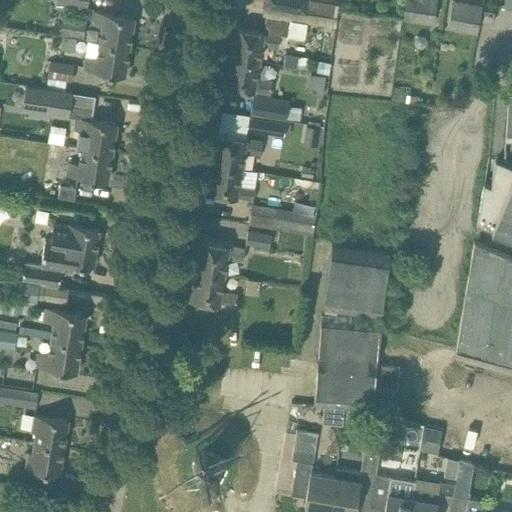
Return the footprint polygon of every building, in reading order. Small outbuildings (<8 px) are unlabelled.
[(283,0),(283,9),(307,13),(309,0),(283,0)] [(406,0),(404,20),(433,24),(436,0),(406,0)] [(453,1),(448,29),(477,34),(482,6),(453,1)] [(99,41),(129,46),(134,16),(93,10),(91,23),(102,24),(99,41)] [(483,10),(482,21),(493,22),(494,11),(483,10)] [(84,37),(86,21),(62,17),(60,33),(84,37)] [(290,19),(288,35),(304,38),(306,22),(290,19)] [(231,57),(258,61),(261,44),(277,47),(279,34),(236,27),(231,57)] [(124,75),(129,46),(99,41),(96,57),(86,55),(84,69),(124,75)] [(297,67),(299,55),(285,53),(283,65),(297,67)] [(226,86),(246,90),(270,93),(272,81),(256,78),(258,61),(231,57),(226,86)] [(73,79),(74,64),(50,61),(48,76),(73,79)] [(25,84),(21,109),(68,116),(71,91),(25,84)] [(419,96),(410,94),(409,101),(417,102),(419,96)] [(286,118),(289,101),(253,95),(251,112),(286,118)] [(76,116),(74,129),(84,131),(82,147),(82,148),(111,153),(116,122),(97,119),(76,116)] [(248,117),(246,131),(283,137),(285,123),(248,117)] [(48,139),(48,142),(63,144),(66,126),(52,124),(51,124),(48,139)] [(262,141),(238,137),(218,134),(213,164),(241,169),(244,151),(260,153),(262,141)] [(111,153),(82,148),(79,162),(69,161),(67,174),(107,181),(111,153)] [(511,166),(495,160),(491,186),(484,182),(477,224),(511,238),(511,166)] [(238,185),(241,169),(213,164),(208,193),(252,200),(254,188),(238,185)] [(306,165),(304,178),(317,180),(319,167),(306,165)] [(307,230),(310,214),(252,203),(250,219),(307,230)] [(99,228),(54,220),(51,236),(46,236),(41,263),(26,260),(23,279),(60,285),(63,261),(93,266),(99,228)] [(246,242),(269,246),(272,235),(248,231),(246,242)] [(196,270),(223,274),(226,257),(242,260),(244,247),(201,240),(196,270)] [(511,256),(474,241),(456,349),(511,364),(511,256)] [(384,311),(390,248),(328,242),(323,306),(384,311)] [(221,291),(223,274),(196,270),(191,300),(235,307),(237,294),(221,291)] [(9,280),(6,297),(35,301),(38,285),(9,280)] [(46,307),(44,320),(54,322),(53,329),(51,339),(81,344),(85,313),(46,307)] [(0,324),(16,327),(19,314),(0,310),(0,324)] [(315,381),(314,404),(323,405),(342,406),(355,407),(371,408),(372,408),(373,401),(374,385),(375,363),(376,344),(378,318),(320,314),(315,381)] [(0,331),(0,346),(16,349),(18,334),(0,331)] [(49,354),(38,352),(36,365),(76,372),(81,344),(51,339),(49,354)] [(375,363),(374,385),(397,387),(398,365),(375,363)] [(0,401),(35,407),(38,392),(0,385),(0,401)] [(33,441),(64,446),(68,419),(34,414),(31,430),(35,431),(33,441)] [(425,425),(423,438),(439,441),(442,428),(425,425)] [(311,471),(312,463),(317,431),(296,428),(291,459),(296,460),(291,494),(306,496),(304,506),(329,510),(335,475),(311,471)] [(60,473),(64,446),(33,441),(31,451),(28,451),(25,467),(60,473)] [(363,449),(360,469),(375,471),(379,452),(363,449)] [(219,477),(220,475),(222,473),(222,471),(223,469),(223,467),(223,465),(223,463),(222,461),(221,459),(220,457),(219,455),(217,454),(216,452),(214,452),(212,451),(210,450),(207,450),(205,450),(203,451),(201,452),(199,453),(197,454),(196,455),(194,457),(193,459),(193,461),(192,463),(192,465),(192,467),(192,469),(193,471),(193,473),(195,475),(196,477),(198,478),(199,480),(201,481),(203,481),(205,482),(208,482),(210,482),(212,481),(214,480),(216,480),(218,478),(219,477)] [(379,451),(370,507),(385,510),(384,511),(409,511),(412,497),(415,480),(382,475),(386,452),(379,451)] [(459,459),(457,469),(472,472),(473,463),(459,459)] [(335,475),(329,510),(339,511),(353,511),(355,505),(370,507),(376,474),(369,472),(349,469),(336,467),(335,475)] [(412,497),(409,511),(449,511),(453,496),(453,495),(454,488),(455,484),(439,481),(416,477),(415,480),(412,497)] [(481,511),(484,500),(461,496),(462,489),(454,488),(453,495),(453,496),(449,511),(481,511)]
